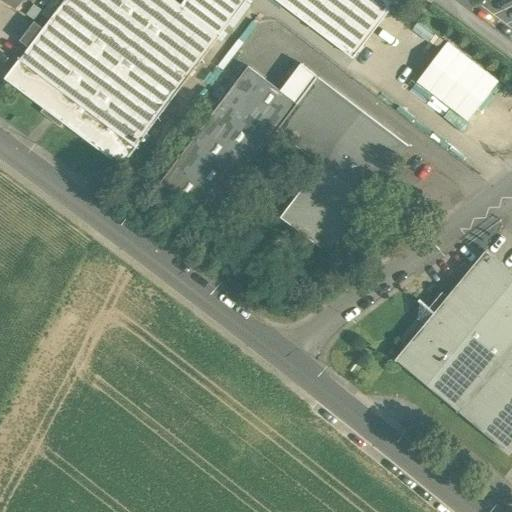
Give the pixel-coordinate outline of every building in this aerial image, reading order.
[(0,0),(15,10),(18,6),(22,0),(0,0)] [(180,5),(173,0),(64,0),(6,78),(120,166),(219,34),(180,5)] [(31,2),(29,0),(22,0),(18,6),(24,11),(31,2)] [(394,3),(389,0),(184,0),(180,5),(219,34),(228,24),(245,0),(276,0),(353,58),(394,3)] [(417,82),(469,121),(499,82),(447,43),(417,82)] [(318,77),(301,65),(280,92),(297,104),(317,77),(318,77)] [(280,92),(248,67),(160,182),(209,219),(277,130),(297,104),(280,92)] [(318,77),(317,77),(297,104),(277,130),(321,165),(362,111),(318,77)] [(321,165),(281,218),(327,253),(409,147),(362,111),(321,165)] [(442,292),(429,308),(419,299),(418,300),(419,302),(418,318),(417,319),(419,320),(402,340),(407,344),(394,360),(396,362),(397,360),(458,411),(511,345),(511,273),(485,250),(447,296),(442,292)] [(511,345),(458,411),(508,452),(511,447),(511,345)]
